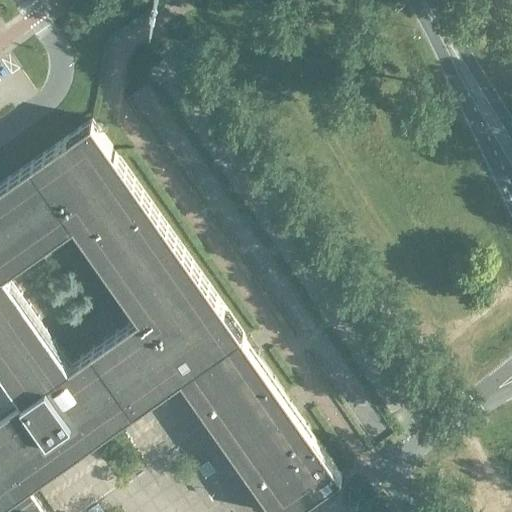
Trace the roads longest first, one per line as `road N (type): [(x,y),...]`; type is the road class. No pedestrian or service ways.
road 1 (secondary): [(429,11),(511,194)]
road 2 (unclassified): [(375,469),(432,422),(504,381)]
road 3 (secondary): [(511,134),(429,11)]
